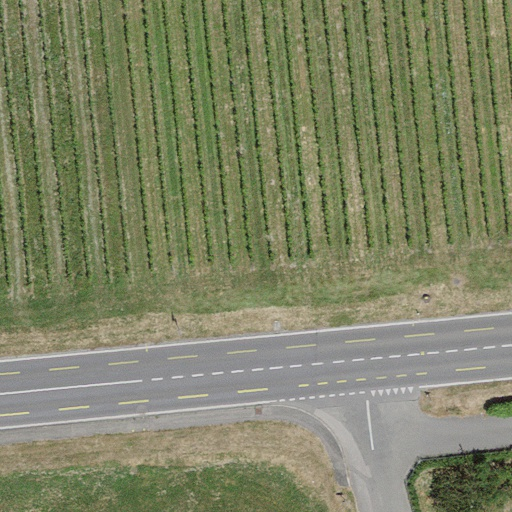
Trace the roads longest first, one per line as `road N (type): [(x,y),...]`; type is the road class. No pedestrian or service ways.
road 1 (primary): [(0,395),(355,361)]
road 2 (primary): [(355,361),(511,346)]
road 3 (residential): [(355,361),(358,410),(386,511)]
